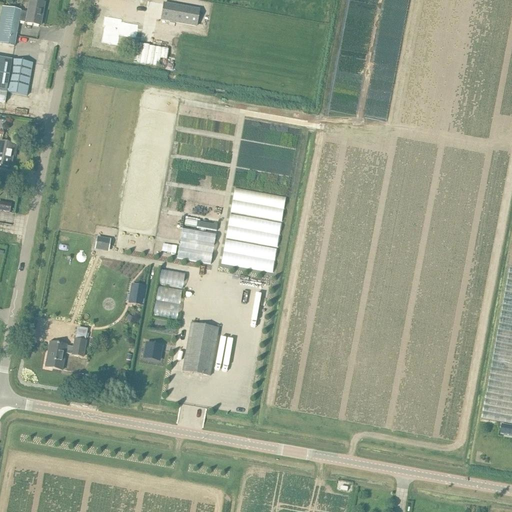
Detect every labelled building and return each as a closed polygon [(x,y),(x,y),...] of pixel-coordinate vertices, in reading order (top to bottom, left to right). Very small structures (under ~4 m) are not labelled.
[(26,23),(26,24),(40,26),(44,4),(30,1),(28,13),(1,8),(0,15),(0,44),(14,47),(18,22),(26,23)] [(198,8),(163,2),(161,17),(195,23),(198,8)] [(122,19),(105,16),(103,26),(104,27),(102,42),(117,45),(119,35),(136,38),(138,25),(121,22),(122,19)] [(133,62),(133,64),(165,69),(168,49),(136,44),(133,62)] [(0,58),(0,102),(5,104),(7,93),(26,96),(32,64),(0,58)] [(0,142),(0,165),(1,166),(3,167),(3,166),(10,168),(13,153),(15,154),(16,146),(7,144),(0,142)] [(235,188),(230,212),(281,221),(286,197),(235,188)] [(0,201),(0,212),(10,214),(11,204),(0,201)] [(230,214),(226,238),(277,247),(281,223),(230,214)] [(182,230),(177,259),(210,265),(215,236),(182,230)] [(108,253),(110,240),(97,237),(94,250),(108,253)] [(226,240),(221,264),(272,273),(277,249),(226,240)] [(511,268),(509,268),(481,419),(511,424),(511,268)] [(161,271),(158,285),(182,290),(184,275),(161,271)] [(265,284),(259,315),(266,316),(272,285),(265,284)] [(131,285),(128,304),(142,307),(145,287),(131,285)] [(181,291),(157,287),(152,317),(176,321),(181,291)] [(191,324),(184,362),(182,372),(210,377),(218,329),(191,324)] [(72,356),(83,358),(86,342),(75,340),(73,348),(66,346),(67,346),(49,343),(47,356),(49,357),(47,367),(45,367),(45,368),(62,371),(65,354),(72,355),(72,356)] [(147,344),(144,359),(159,361),(161,347),(147,344)] [(511,426),(502,424),(500,434),(511,436),(511,426)]
